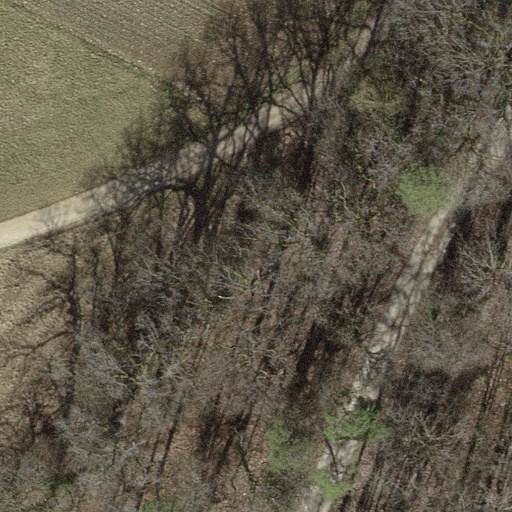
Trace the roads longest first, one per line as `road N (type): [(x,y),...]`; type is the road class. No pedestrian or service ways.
road 1 (track): [(382,0),(319,66),(93,219),(0,235)]
road 2 (track): [(511,103),(404,307),(322,511)]
